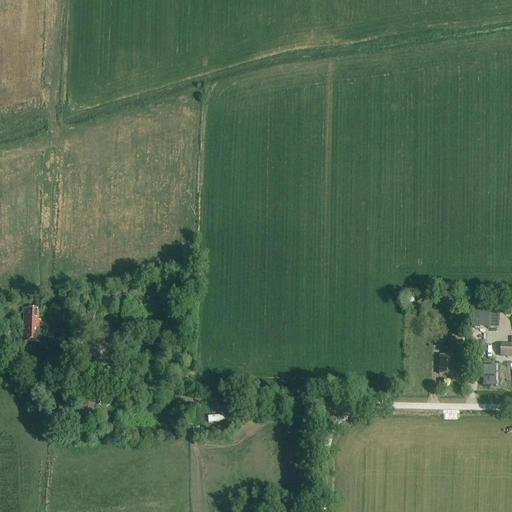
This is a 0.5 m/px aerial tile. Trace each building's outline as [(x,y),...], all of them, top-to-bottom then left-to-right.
[(479,307),(478,327),(488,328),(490,308),(479,307)] [(24,310),(22,343),(40,344),(41,322),(39,321),(39,310),(24,310)] [(86,325),(96,328),(101,315),(90,311),(86,325)] [(61,332),(60,341),(69,342),(69,332),(61,332)] [(450,350),(462,352),(464,338),(452,336),(450,350)] [(111,348),(82,337),(76,352),(105,363),(111,348)] [(511,345),(500,345),(500,357),(511,357),(511,345)] [(440,357),(440,375),(453,376),(454,357),(440,357)] [(60,367),(60,377),(70,377),(70,367),(60,367)] [(80,427),(95,427),(95,405),(81,405),(81,407),(81,414),(80,414),(80,427)] [(59,408),(59,417),(73,417),(73,409),(59,408)]
